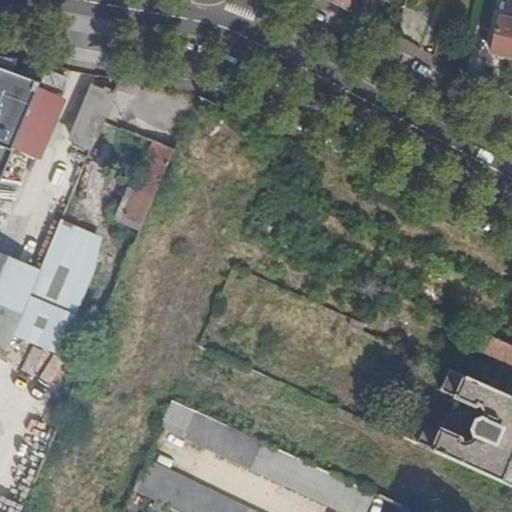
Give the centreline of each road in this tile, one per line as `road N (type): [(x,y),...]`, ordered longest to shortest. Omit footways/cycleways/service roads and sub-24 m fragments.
road 1 (secondary): [(236,32),(511,178)]
road 2 (secondary): [(73,0),(236,32)]
